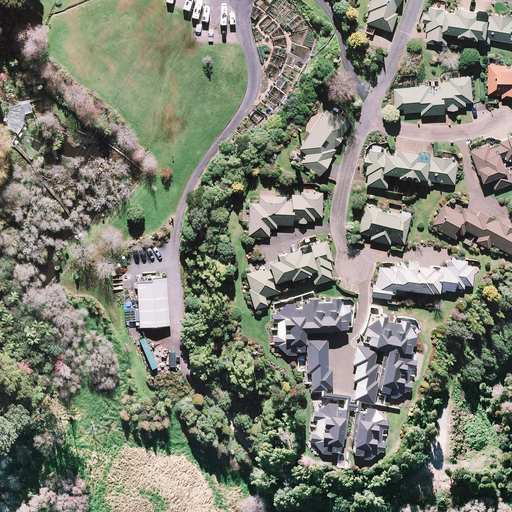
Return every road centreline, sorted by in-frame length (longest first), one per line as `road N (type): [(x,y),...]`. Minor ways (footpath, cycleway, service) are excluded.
road 1 (residential): [(353,265),(336,220),(366,116)]
road 2 (residential): [(502,119),(431,134),(366,116)]
road 3 (residential): [(353,265),(363,302),(343,353),(341,389)]
road 4 (residential): [(366,116),(411,0)]
